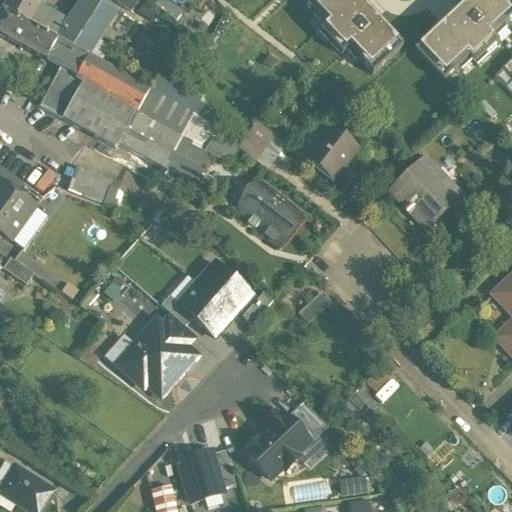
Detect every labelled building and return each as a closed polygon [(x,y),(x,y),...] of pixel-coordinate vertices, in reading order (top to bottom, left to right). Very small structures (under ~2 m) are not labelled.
[(13,0),(6,14),(29,27),(39,10),(43,0),(13,0)] [(68,25),(57,42),(59,43),(88,58),(117,14),(105,7),(95,0),(82,0),(78,8),(68,25)] [(357,63),(371,78),(402,49),(355,0),(302,0),(300,2),(314,17),(317,14),(327,25),(323,29),(332,39),(327,44),(340,58),(350,48),(361,60),(357,63)] [(474,0),(417,55),(446,85),(460,71),(457,67),(468,57),(473,62),(482,52),(487,58),(501,44),(492,34),(502,24),(506,28),(511,22),(511,4),(507,0),(474,0)] [(68,25),(39,10),(29,27),(57,42),(68,25)] [(6,14),(4,13),(0,19),(0,37),(47,63),(59,43),(57,42),(29,27),(6,14)] [(88,58),(59,43),(47,63),(62,71),(77,79),(88,58)] [(149,92),(88,58),(77,79),(76,81),(82,84),(135,113),(136,114),(149,92)] [(77,79),(62,71),(55,83),(70,92),(76,81),(77,79)] [(158,80),(149,92),(162,99),(170,87),(158,80)] [(70,92),(55,83),(41,110),(57,119),(65,103),(64,102),(68,95),(70,92)] [(135,113),(82,84),(74,99),(70,106),(62,121),(114,150),(117,146),(135,113)] [(186,97),(170,87),(162,99),(179,108),(186,97)] [(149,92),(136,114),(135,115),(213,157),(226,164),(236,148),(201,121),(195,118),(149,92)] [(74,99),(68,95),(64,102),(65,103),(70,106),(74,99)] [(202,107),(186,97),(179,108),(195,118),(202,107)] [(213,157),(135,115),(136,114),(135,113),(117,146),(165,171),(165,170),(195,186),(213,157)] [(255,125),(237,149),(255,164),(274,140),(255,125)] [(357,152),(328,130),(304,162),(332,184),(357,152)] [(449,188),(425,164),(391,197),(410,216),(408,218),(409,220),(411,218),(428,235),(463,201),(449,187),(449,188)] [(22,185),(0,169),(0,193),(11,201),(14,197),(22,185)] [(112,183),(78,170),(70,191),(104,204),(112,183)] [(306,216),(259,180),(233,213),(280,249),(306,216)] [(11,201),(0,193),(0,235),(10,243),(33,210),(14,197),(11,201)] [(33,277),(10,261),(2,272),(25,288),(33,277)] [(233,321),(251,300),(215,267),(196,288),(233,321)] [(511,280),(494,297),(511,316),(511,342),(506,348),(505,349),(511,356),(511,280)] [(214,342),(233,321),(196,288),(177,309),(192,322),(214,342)] [(320,294),(297,316),(306,326),(330,304),(320,294)] [(263,296),(241,320),(251,328),(272,305),(263,296)] [(161,309),(184,330),(192,322),(177,309),(168,301),(161,309)] [(184,330),(169,317),(159,328),(158,328),(186,352),(196,341),(184,330)] [(159,328),(155,324),(134,349),(136,351),(135,353),(136,354),(124,367),(125,375),(139,387),(146,387),(161,400),(172,387),(171,386),(181,374),(181,375),(195,360),(186,352),(158,328),(159,328)] [(511,326),(498,340),(506,348),(511,342),(511,326)] [(327,431),(302,405),(285,422),(307,445),(307,446),(309,448),(327,431)] [(281,420),(277,416),(262,429),(267,433),(244,455),(269,482),(281,470),(284,473),(298,460),(295,457),(307,446),(307,445),(285,422),(282,419),(281,420)] [(209,454),(177,464),(190,506),(223,496),(221,492),(211,458),(209,454)] [(224,454),(211,458),(221,492),(235,488),(224,454)] [(5,465),(0,471),(0,490),(13,470),(5,465)] [(43,511),(54,494),(14,469),(13,470),(0,490),(0,498),(15,507),(22,511),(43,511)] [(174,511),(170,489),(150,494),(154,511),(174,511)] [(11,511),(15,507),(0,498),(0,509),(4,511),(11,511)]
